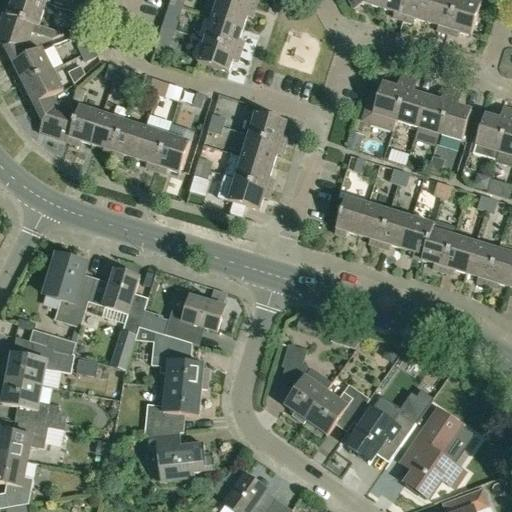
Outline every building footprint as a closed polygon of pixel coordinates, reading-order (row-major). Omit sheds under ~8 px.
[(39,28),(46,5),(30,0),(13,0),(11,8),(6,6),(3,15),(34,25),(34,26),(39,28)] [(178,0),(171,0),(170,6),(182,10),(185,2),(178,0)] [(252,19),(255,10),(224,0),(218,0),(212,20),(243,30),(247,17),(252,19)] [(224,0),(255,10),(258,1),(254,0),(224,0)] [(386,0),(348,0),(354,11),(365,5),(383,11),(386,0)] [(403,22),(410,0),(386,0),(383,11),(396,14),(394,19),(403,22)] [(427,24),(434,0),(410,0),(403,22),(412,25),(414,20),(427,24)] [(447,36),(458,0),(434,0),(427,24),(440,28),(438,33),(447,36)] [(458,0),(447,36),(456,39),(458,34),(471,38),(481,7),(458,0)] [(74,5),(71,13),(84,17),(86,9),(74,5)] [(170,6),(167,14),(179,18),(182,10),(170,6)] [(71,13),(69,22),(81,26),(84,17),(71,13)] [(27,47),(34,26),(34,25),(3,15),(0,25),(0,46),(5,49),(14,66),(32,56),(31,55),(27,47)] [(239,43),(243,30),(212,20),(205,42),(241,53),(244,44),(239,43)] [(32,31),(31,34),(53,41),(61,37),(65,35),(39,27),(39,28),(36,27),(34,26),(32,31)] [(155,50),(167,54),(170,46),(158,42),(155,50)] [(238,62),(241,53),(205,42),(198,64),(229,74),(233,61),(238,62)] [(90,43),(79,49),(83,56),(94,50),(90,43)] [(19,88),(53,71),(42,50),(31,55),(32,56),(14,66),(20,78),(15,80),(19,88)] [(94,50),(83,56),(86,64),(98,58),(94,50)] [(109,67),(105,79),(113,82),(118,69),(109,67)] [(82,68),(69,74),(75,86),(86,76),(82,68)] [(118,69),(113,82),(122,84),(126,72),(118,69)] [(52,97),(53,98),(64,93),(53,71),(19,88),(24,97),(28,94),(34,106),(52,97)] [(393,133),(396,123),(409,80),(401,78),(398,90),(383,85),(379,100),(371,97),(363,123),(393,133)] [(418,129),(428,99),(414,94),(417,83),(409,80),(396,123),(418,129)] [(153,81),(149,93),(157,96),(161,84),(153,81)] [(161,84),(157,96),(165,99),(169,86),(161,84)] [(81,107),(86,93),(77,90),(72,104),(81,107)] [(440,136),(453,94),(445,91),(441,103),(428,99),(418,129),(440,136)] [(453,94),(440,136),(462,143),(472,112),(457,108),(461,96),(453,94)] [(205,98),(197,95),(193,108),(201,110),(205,98)] [(57,107),(53,98),(52,97),(34,106),(43,123),(39,135),(69,144),(79,114),(78,113),(57,107)] [(92,147),(102,116),(80,108),(78,113),(79,114),(69,144),(78,147),(80,142),(92,147)] [(496,163),(511,112),(503,109),(500,121),(485,116),(473,156),(496,163)] [(511,111),(511,112),(496,163),(495,164),(511,169),(511,111)] [(249,137),(285,148),(288,139),(283,137),(287,124),(256,114),(249,137)] [(113,159),(124,123),(102,116),(92,147),(105,151),(104,156),(113,159)] [(213,117),(211,125),(223,129),(226,121),(213,117)] [(136,161),(146,130),(124,123),(113,159),(122,162),(123,157),(136,161)] [(211,125),(208,133),(221,137),(223,129),(211,125)] [(156,173),(168,137),(146,130),(136,161),(149,165),(147,170),(156,173)] [(168,137),(156,173),(165,176),(167,171),(180,175),(190,145),(168,137)] [(282,157),(285,148),(249,137),(243,159),(273,168),(277,155),(282,157)] [(269,181),(273,168),(243,159),(236,180),(272,191),(274,182),(269,181)] [(200,160),(197,169),(210,172),(212,164),(200,160)] [(358,160),(354,173),(362,175),(366,163),(358,160)] [(197,169),(195,177),(207,181),(210,172),(197,169)] [(380,170),(376,183),(383,185),(387,172),(380,170)] [(394,171),(390,184),(398,186),(402,174),(394,171)] [(402,174),(398,186),(407,189),(410,176),(402,174)] [(204,192),(207,181),(196,177),(192,189),(204,192)] [(269,201),(272,191),(236,180),(229,203),(260,213),(264,199),(269,201)] [(438,185),(434,197),(442,200),(446,187),(438,185)] [(446,187),(442,200),(450,202),(454,190),(446,187)] [(481,198),(478,211),(486,213),(490,201),(481,198)] [(359,237),(368,207),(346,200),(335,236),(345,239),(346,233),(359,237)] [(490,201),(486,213),(494,216),(498,203),(490,201)] [(379,249),(390,213),(368,207),(359,237),(372,241),(370,246),(379,249)] [(403,251),(412,220),(390,213),(379,249),(388,252),(390,247),(403,251)] [(432,232),(433,232),(435,227),(412,220),(403,251),(415,255),(414,260),(423,262),(432,232)] [(454,238),(433,232),(432,232),(423,262),(436,266),(434,271),(443,274),(454,238)] [(467,276),(476,245),(454,238),(443,274),(452,277),(454,272),(467,276)] [(487,288),(498,252),(476,245),(467,276),(480,280),(478,285),(487,288)] [(510,289),(511,283),(511,256),(498,252),(487,288),(496,290),(498,285),(510,289)] [(58,257),(45,298),(61,302),(55,322),(81,330),(90,300),(77,296),(87,265),(58,257)] [(115,272),(103,309),(128,317),(123,333),(137,337),(145,310),(132,306),(140,280),(115,272)] [(165,337),(181,342),(196,347),(202,329),(218,334),(225,309),(191,299),(186,313),(173,309),(165,337)] [(301,318),(297,329),(317,335),(320,323),(301,318)] [(357,323),(355,329),(387,339),(389,333),(357,323)] [(80,334),(72,332),(70,339),(77,341),(80,334)] [(181,342),(165,337),(155,335),(152,368),(168,369),(166,389),(202,393),(202,391),(208,392),(210,371),(204,371),(204,367),(179,364),(181,342)] [(51,337),(47,349),(73,357),(76,344),(51,337)] [(7,379),(7,381),(43,388),(46,371),(72,376),(76,357),(73,357),(47,349),(38,346),(35,360),(12,356),(11,358),(8,358),(5,360),(2,374),(4,378),(7,379)] [(327,393),(332,386),(311,371),(310,371),(303,366),(307,353),(289,347),(283,368),(286,369),(283,379),(293,382),(300,387),(285,408),(295,414),(293,418),(304,426),(306,422),(327,393)] [(40,405),(43,388),(7,381),(2,406),(25,411),(22,425),(64,433),(67,417),(57,408),(40,405)] [(327,393),(306,422),(328,437),(342,416),(354,424),(370,401),(349,387),(339,402),(327,393)] [(199,418),(202,393),(166,389),(164,409),(148,407),(145,439),(148,438),(172,436),(174,416),(199,418)] [(373,411),(348,447),(359,455),(357,458),(369,466),(388,439),(401,448),(416,426),(399,415),(392,425),(373,411)] [(428,501),(442,482),(455,490),(466,473),(442,457),(462,427),(438,411),(401,466),(413,474),(405,485),(407,486),(408,485),(428,499),(427,500),(428,501)] [(0,458),(27,464),(30,448),(44,451),(48,430),(24,425),(22,436),(0,432),(0,458)] [(172,436),(148,438),(150,454),(157,453),(161,485),(195,481),(195,476),(215,474),(214,457),(206,458),(204,447),(182,449),(180,435),(172,436)] [(24,479),(27,464),(0,458),(0,485),(12,487),(11,495),(0,496),(0,510),(29,506),(33,481),(24,479)] [(263,511),(256,507),(267,492),(246,478),(226,507),(232,511),(263,511)] [(462,511),(482,511),(490,509),(483,492),(458,501),(462,511)] [(268,511),(292,511),(293,511),(277,500),(276,502),(268,511)]
